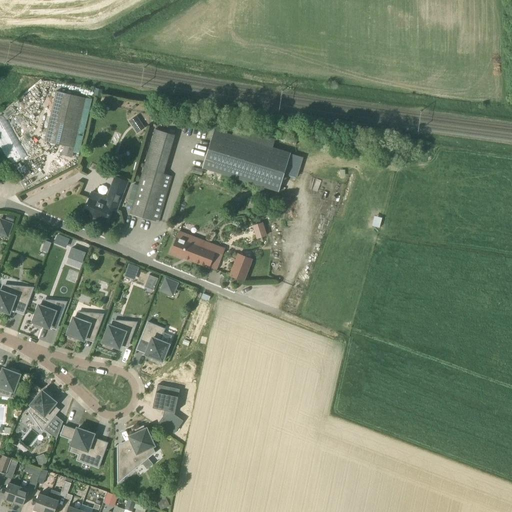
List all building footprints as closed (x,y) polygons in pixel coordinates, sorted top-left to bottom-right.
[(72,157),(74,148),(86,98),(57,91),(45,141),(64,146),(62,155),(72,157)] [(142,122),(134,129),(137,133),(146,127),(142,122)] [(158,223),(172,176),(164,173),(176,135),(156,129),(131,215),(158,223)] [(291,153),(273,147),(235,135),(214,129),(202,168),(279,192),(291,153)] [(21,162),(26,149),(18,146),(13,159),(21,162)] [(118,210),(126,187),(113,182),(109,192),(107,197),(92,192),(84,213),(94,217),(94,216),(98,217),(97,218),(107,222),(112,209),(118,210)] [(39,187),(22,196),(28,206),(45,197),(39,187)] [(7,214),(6,220),(14,222),(15,217),(7,214)] [(374,216),(373,226),(381,227),(382,217),(374,216)] [(0,219),(0,236),(9,239),(14,225),(0,219)] [(252,225),(257,239),(268,235),(263,221),(252,225)] [(58,234),(54,243),(64,248),(67,247),(70,239),(58,234)] [(209,268),(218,247),(196,239),(194,244),(178,238),(171,253),(186,259),(187,258),(189,259),(188,260),(209,268)] [(45,241),(41,251),(47,254),(51,243),(45,241)] [(244,281),(248,272),(253,259),(238,254),(230,275),(244,281)] [(129,264),(129,266),(126,273),(136,276),(139,268),(129,264)] [(55,289),(58,280),(41,275),(38,284),(55,289)] [(159,279),(150,276),(145,288),(154,291),(159,279)] [(179,282),(166,277),(160,291),(168,294),(170,289),(176,292),(179,282)] [(25,310),(33,289),(12,286),(9,294),(0,291),(0,312),(1,313),(2,310),(10,313),(13,305),(25,310)] [(200,300),(185,337),(197,342),(212,304),(200,300)] [(40,304),(37,312),(33,322),(35,323),(34,325),(41,328),(42,325),(50,328),(52,321),(59,323),(63,314),(67,302),(52,301),(49,308),(41,305),(40,304)] [(96,336),(104,314),(87,313),(84,321),(74,317),(68,334),(70,335),(69,337),(76,340),(77,338),(84,340),(87,333),(96,336)] [(129,343),(137,322),(122,321),(119,329),(109,326),(103,342),(105,343),(104,346),(111,348),(112,346),(120,348),(123,341),(129,343)] [(163,361),(169,344),(160,341),(165,329),(148,322),(141,340),(150,344),(146,354),(153,357),(152,360),(159,363),(161,360),(163,361)] [(19,371),(12,369),(11,371),(4,369),(1,376),(0,375),(0,395),(1,396),(4,388),(14,391),(20,375),(18,374),(19,371)] [(171,387),(158,385),(153,408),(165,410),(164,416),(159,423),(173,433),(182,420),(175,414),(178,396),(169,395),(171,387)] [(52,395),(46,390),(44,392),(42,391),(31,405),(39,411),(34,418),(42,430),(57,413),(51,408),(56,402),(50,397),(52,395)] [(81,448),(79,455),(77,460),(99,468),(106,447),(92,442),(94,434),(87,431),(88,429),(80,426),(79,429),(78,428),(77,430),(64,426),(61,435),(73,440),(72,445),(73,445),(81,448)] [(144,430),(143,427),(136,430),(137,433),(130,436),(133,443),(118,450),(118,482),(118,483),(155,452),(153,447),(155,446),(147,429),(144,430)] [(0,471),(6,474),(12,458),(3,455),(0,462),(0,471)] [(12,479),(17,464),(19,461),(12,458),(6,474),(5,477),(12,479)] [(35,489),(38,482),(39,478),(42,469),(36,467),(29,487),(35,489)] [(68,492),(71,483),(65,481),(61,494),(52,490),(49,497),(43,511),(55,511),(59,501),(61,497),(66,499),(68,494),(68,492)] [(13,502),(19,487),(9,483),(3,499),(13,502)] [(23,506),(29,490),(19,487),(13,502),(23,506)] [(108,492),(104,503),(115,507),(118,496),(108,492)] [(40,511),(43,511),(49,497),(39,494),(34,509),(40,511)] [(166,497),(157,501),(161,510),(170,505),(166,497)] [(128,498),(124,508),(132,511),(136,501),(128,498)]
